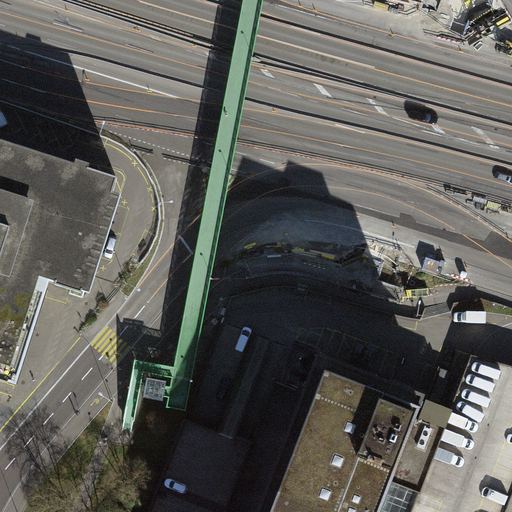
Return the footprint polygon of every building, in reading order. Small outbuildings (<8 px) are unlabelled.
[(0,317),(34,328),(49,282),(55,284),(55,285),(82,293),(83,291),(90,293),(121,195),(113,193),(117,178),(89,169),(87,174),(74,170),(75,165),(0,140),(0,317)] [(0,317),(0,380),(9,383),(9,382),(16,384),(28,348),(34,328),(0,317)] [(317,353),(255,511),(380,511),(416,421),(426,394),(401,385),(317,353)] [(511,365),(489,360),(471,355),(450,409),(426,400),(417,422),(416,421),(380,511),(450,511),(499,390),(503,391),(511,372),(511,365)] [(511,511),(511,372),(503,391),(499,390),(450,511),(511,511)] [(225,511),(252,444),(184,418),(147,511),(225,511)]
